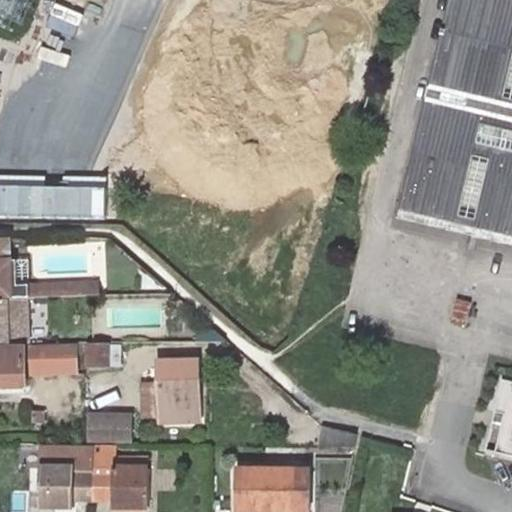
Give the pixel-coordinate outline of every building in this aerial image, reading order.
[(217,0),(162,0),(153,29),(204,44),(217,0)] [(316,0),(306,33),(354,47),(367,0),(316,0)] [(511,0),(452,0),(402,214),(511,240),(511,0)] [(33,4),(17,59),(63,72),(56,94),(126,113),(120,136),(193,157),(208,104),(142,85),(149,59),(78,39),(84,18),(33,4)] [(232,28),(214,83),(330,121),(348,66),(232,28)] [(0,87),(0,215),(8,217),(43,100),(0,87)] [(256,139),(210,304),(266,319),(313,154),(256,139)] [(9,243),(0,243),(0,298),(31,297),(85,295),(84,281),(27,284),(27,289),(16,290),(14,260),(10,261),(9,243)] [(31,297),(0,298),(0,345),(34,345),(31,297)] [(76,368),(76,349),(19,348),(0,348),(0,388),(25,388),(25,374),(76,373),(76,368)] [(118,368),(117,348),(87,349),(88,368),(118,368)] [(118,368),(126,368),(126,348),(117,348),(118,368)] [(87,349),(76,349),(76,368),(88,368),(87,349)] [(158,412),(158,422),(190,422),(189,382),(196,381),(196,360),(157,361),(158,385),(140,385),(141,412),(158,412)] [(511,402),(511,391),(495,388),(492,399),(511,402)] [(511,402),(492,399),(488,423),(496,425),(488,463),(511,467),(511,402)] [(133,415),(89,414),(88,443),(132,444),(133,415)] [(350,448),(352,439),(314,428),(309,447),(350,448)] [(127,460),(127,445),(91,445),(91,474),(91,502),(111,502),(111,508),(148,508),(147,469),(127,469),(127,460)] [(38,448),(38,468),(56,468),(56,448),(38,448)] [(91,502),(91,474),(72,475),(72,469),(73,449),(56,448),(56,468),(38,468),(39,507),(71,507),(71,502),(91,502)] [(147,460),(127,460),(127,469),(147,469),(147,460)] [(239,470),(237,511),(307,511),(308,471),(239,470)]
